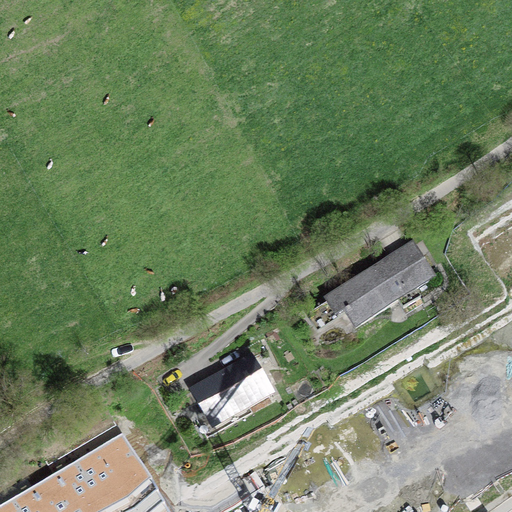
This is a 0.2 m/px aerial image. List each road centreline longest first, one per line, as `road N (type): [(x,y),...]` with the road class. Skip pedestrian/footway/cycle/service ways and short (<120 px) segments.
road 1 (track): [(0,456),(511,151)]
road 2 (residential): [(320,511),(511,409)]
